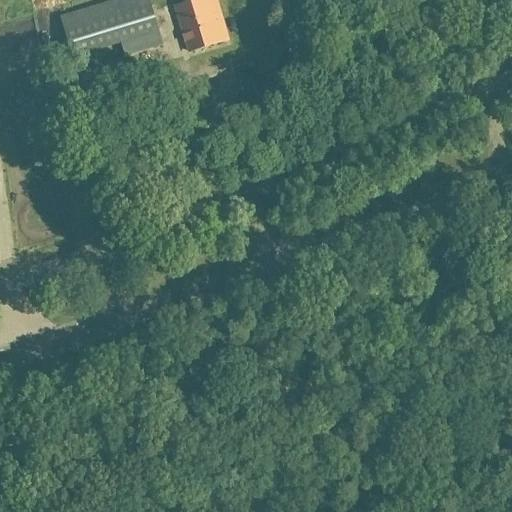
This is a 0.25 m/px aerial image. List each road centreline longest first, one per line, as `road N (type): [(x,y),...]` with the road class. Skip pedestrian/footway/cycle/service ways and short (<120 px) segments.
road 1 (tertiary): [(0,362),(417,214),(511,168)]
road 2 (unclassified): [(0,456),(396,303),(511,273)]
